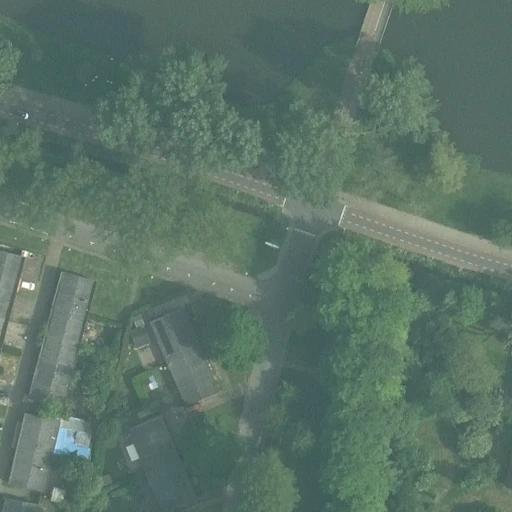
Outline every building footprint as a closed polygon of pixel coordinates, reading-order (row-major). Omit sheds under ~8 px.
[(0,252),(0,288),(15,292),(23,258),(0,252)] [(61,273),(52,309),(86,318),(95,282),(61,273)] [(15,292),(0,288),(0,318),(7,320),(15,292)] [(86,318),(52,309),(44,338),(78,347),(86,318)] [(152,323),(169,364),(201,350),(184,309),(152,323)] [(78,347),(44,338),(37,366),(71,375),(78,347)] [(201,350),(169,364),(187,405),(219,392),(201,350)] [(97,371),(91,370),(92,366),(84,364),(81,376),(89,378),(95,379),(97,371)] [(62,408),(71,375),(37,366),(28,399),(62,408)] [(25,414),(17,450),(50,459),(59,422),(25,414)] [(178,457),(161,416),(129,430),(147,471),(178,457)] [(50,459),(17,450),(9,484),(43,491),(50,459)] [(178,457),(147,471),(164,511),(166,511),(196,499),(178,457)] [(108,472),(95,477),(99,487),(112,481),(108,472)] [(5,499),(2,511),(38,511),(39,506),(5,499)]
